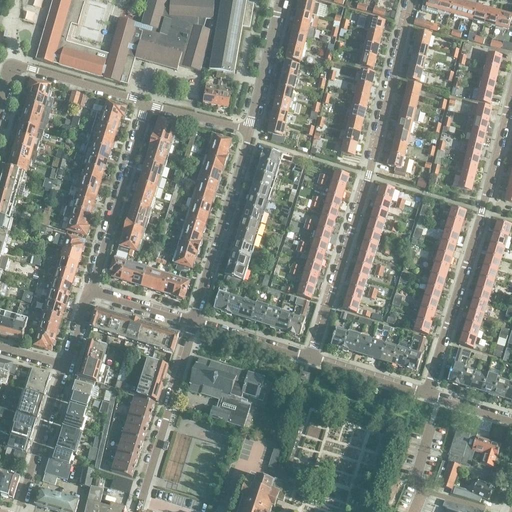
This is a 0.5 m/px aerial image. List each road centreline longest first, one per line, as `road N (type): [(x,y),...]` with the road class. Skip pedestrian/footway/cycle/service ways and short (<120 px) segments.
road 1 (residential): [(411,0),(311,360)]
road 2 (residential): [(425,395),(511,89)]
road 3 (residential): [(191,323),(250,131)]
road 4 (residential): [(147,103),(88,291)]
road 5 (residential): [(136,511),(191,323)]
road 6 (residential): [(0,102),(8,70),(21,65),(147,103)]
road 7 (residential): [(65,365),(17,511)]
road 8 (residential): [(250,131),(281,0)]
road 9 (residential): [(311,360),(191,323)]
